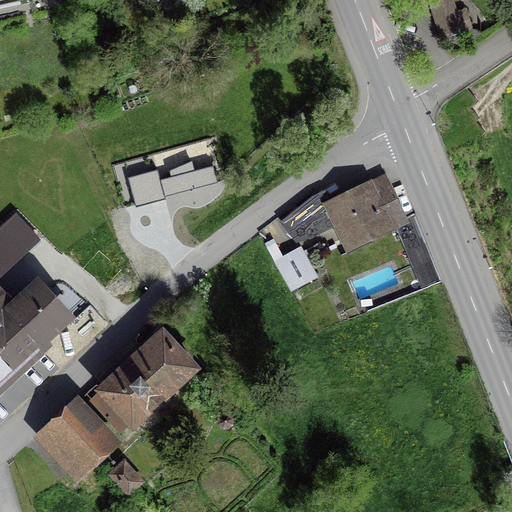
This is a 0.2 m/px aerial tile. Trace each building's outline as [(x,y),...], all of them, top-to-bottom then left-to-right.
[(445,0),(443,0),(430,5),(443,40),(468,30),(461,14),(453,18),(445,0)] [(475,103),(464,95),(441,111),(442,127),(452,148),(481,134),(472,126),(477,121),(466,110),(475,103)] [(129,178),(136,207),(165,199),(164,196),(218,181),(213,165),(194,170),(191,161),(170,170),(171,177),(160,180),(157,170),(129,178)] [(385,178),(289,228),(296,243),(344,217),(362,251),(404,229),(410,227),(385,178)] [(17,214),(0,229),(0,270),(4,274),(41,240),(17,214)] [(410,227),(404,229),(428,289),(444,282),(419,223),(410,227)] [(279,244),(269,249),(290,289),(316,275),(303,251),(287,259),(279,244)] [(36,283),(5,312),(38,346),(68,317),(36,283)] [(0,382),(38,346),(5,312),(0,316),(0,382)] [(163,332),(99,389),(131,426),(196,369),(163,332)] [(80,395),(37,437),(71,471),(114,429),(80,395)] [(121,463),(106,477),(125,496),(140,481),(121,463)]
